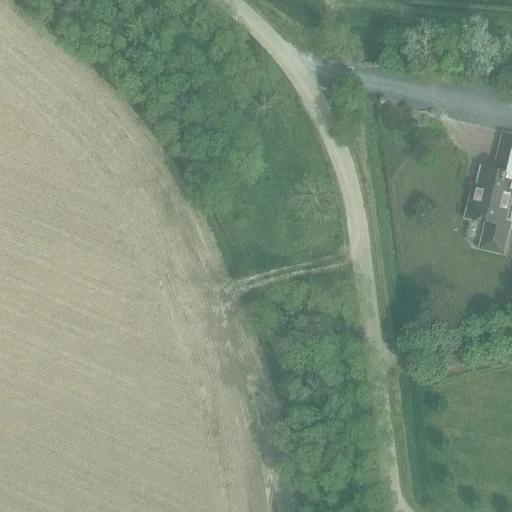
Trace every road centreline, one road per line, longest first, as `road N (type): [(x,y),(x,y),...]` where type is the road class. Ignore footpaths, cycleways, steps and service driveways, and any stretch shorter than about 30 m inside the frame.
road 1 (unclassified): [(396,511),(347,176),(302,80),(225,0)]
road 2 (unknown): [(511,118),(320,75),(272,42)]
